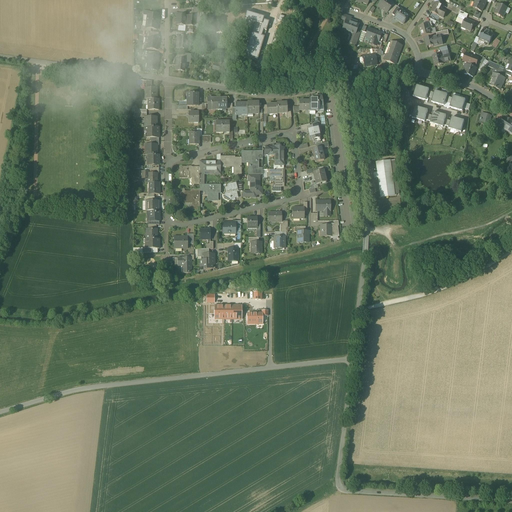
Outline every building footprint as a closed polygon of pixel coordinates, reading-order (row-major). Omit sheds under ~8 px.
[(393,5),(386,0),(382,0),(377,7),(387,14),(388,12),(393,5)] [(487,1),(483,0),(476,0),(475,3),(476,3),(474,8),(473,8),(482,12),(486,2),(487,1)] [(444,7),(436,3),(431,12),(439,16),(442,11),(444,7)] [(507,8),(498,4),(497,7),(498,8),(495,14),(503,18),(506,12),(505,12),(507,8)] [(393,5),(388,12),(392,15),(397,8),(393,5)] [(458,9),(449,5),(447,9),(456,13),(458,9)] [(204,8),(194,8),(193,17),(194,17),(194,24),(202,25),(204,8)] [(265,38),(273,44),(295,15),(287,9),(265,38)] [(409,17),(400,10),(395,17),(394,18),(403,25),(409,17)] [(468,15),(461,12),(459,15),(457,20),(457,21),(458,18),(464,21),(465,20),(466,20),(468,15)] [(229,13),(214,13),(214,19),(206,19),(206,27),(217,27),(218,29),(217,29),(217,40),(225,40),(225,32),(228,32),(238,32),(238,21),(228,21),(228,20),(229,20),(229,13)] [(153,16),(147,15),(147,16),(147,22),(158,23),(159,16),(153,16)] [(186,16),(177,15),(177,16),(177,21),(178,21),(177,25),(176,25),(185,26),(186,16)] [(193,17),(186,16),(185,26),(193,27),(194,24),(194,17),(193,17)] [(466,20),(465,20),(464,21),(462,28),(466,29),(466,30),(471,32),(475,24),(466,20)] [(348,21),(345,21),(342,31),(348,33),(349,32),(355,34),(359,25),(348,21)] [(158,23),(147,22),(146,27),(146,29),(151,29),(157,30),(158,23)] [(427,25),(419,27),(422,37),(431,35),(430,30),(428,25),(427,25)] [(380,33),(368,29),(365,38),(372,41),(371,44),(375,46),(376,42),(377,42),(379,35),(380,33)] [(493,35),(483,31),(480,39),(486,42),(485,43),(489,45),(493,35)] [(273,44),(265,38),(264,36),(260,43),(261,44),(260,48),(259,50),(257,52),(258,52),(257,55),(256,54),(255,56),(256,57),(255,59),(254,58),(253,61),(255,61),(253,66),(251,66),(250,69),(257,71),(260,64),(263,65),(271,48),(271,49),(271,48),(272,44),(273,45),(274,44),(273,44)] [(151,38),(148,38),(147,44),(147,49),(157,50),(158,39),(151,38)] [(188,39),(178,38),(177,44),(179,44),(178,50),(187,50),(188,39)] [(433,38),(425,39),(426,41),(425,41),(426,44),(427,47),(434,45),(433,40),(433,38)] [(441,38),(433,40),(434,45),(435,47),(443,45),(441,38)] [(497,49),(501,42),(497,39),(492,46),(497,49)] [(402,46),(392,43),(390,50),(399,53),(402,46)] [(379,50),(371,50),(373,55),(375,55),(375,58),(380,57),(379,50)] [(399,53),(390,50),(387,56),(397,60),(399,53)] [(151,57),(148,56),(147,69),(156,70),(158,54),(157,57),(151,57)] [(441,54),(432,56),(435,67),(443,65),(443,63),(442,57),(441,54)] [(479,59),(466,54),(463,60),(469,63),(468,65),(474,68),(474,67),(476,67),(479,59)] [(373,55),(362,57),(362,58),(363,64),(364,68),(377,65),(375,58),(375,55),(373,55)] [(397,60),(387,56),(385,62),(395,65),(397,60)] [(253,61),(239,57),(237,65),(250,69),(251,66),(253,66),(255,61),(253,61)] [(183,60),(176,60),(175,71),(184,72),(185,63),(190,63),(190,61),(185,61),(186,61),(183,60)] [(226,65),(215,62),(213,70),(213,69),(217,70),(216,71),(223,73),(226,65)] [(501,67),(489,62),(486,66),(493,70),(498,72),(504,74),(506,71),(500,69),(501,67)] [(468,65),(464,75),(473,78),(476,68),(474,68),(468,65)] [(497,75),(494,74),(494,75),(492,79),(495,80),(492,87),(500,91),(505,79),(497,75)] [(422,88),(416,86),(413,97),(419,99),(422,88)] [(157,88),(153,88),(151,88),(146,88),(145,88),(145,89),(146,89),(146,96),(147,96),(147,100),(148,100),(157,99),(157,88)] [(428,89),(422,88),(419,99),(425,101),(428,89)] [(441,93),(435,91),(432,103),(438,104),(441,93)] [(447,95),(441,93),(438,104),(444,106),(447,95)] [(198,94),(188,94),(188,102),(187,102),(187,107),(197,107),(198,107),(198,104),(198,94)] [(459,99),(453,97),(450,108),(456,110),(459,99)] [(157,99),(148,100),(148,111),(159,111),(159,99),(157,99)] [(217,99),(207,99),(207,110),(217,110),(217,99)] [(226,99),(217,99),(217,110),(226,110),(226,99)] [(319,99),(309,100),(309,102),(309,111),(319,111),(319,105),(319,99)] [(465,100),(459,99),(456,110),(462,112),(465,100)] [(309,102),(299,102),(300,102),(300,106),(299,106),(299,107),(299,111),(309,111),(309,102)] [(259,103),(247,103),(247,104),(247,115),(258,115),(259,115),(259,109),(259,103)] [(287,103),(277,104),(277,105),(277,114),(287,113),(287,109),(287,103)] [(247,104),(236,104),(236,108),(236,116),(247,116),(247,115),(247,104)] [(277,105),(267,105),(267,106),(267,115),(277,115),(277,114),(277,105)] [(422,109),(416,107),(412,118),(418,120),(422,109)] [(428,111),(422,109),(418,120),(424,122),(428,111)] [(440,114),(434,113),(431,124),(437,126),(440,114)] [(198,114),(189,114),(189,123),(198,123),(198,114)] [(446,116),(440,114),(437,126),(443,127),(446,116)] [(491,117),(482,115),(480,121),(486,122),(485,124),(488,125),(491,117)] [(157,118),(145,118),(145,127),(145,128),(157,127),(157,118)] [(458,120),(452,118),(449,129),(455,131),(458,120)] [(511,121),(508,120),(505,118),(501,123),(499,127),(511,135),(511,122),(511,121)] [(464,121),(458,120),(455,131),(461,133),(464,121)] [(229,134),(229,122),(216,122),(216,134),(229,134)] [(157,127),(145,128),(145,138),(150,138),(150,141),(151,141),(159,141),(159,127),(157,127)] [(310,128),(308,129),(310,140),(320,138),(317,127),(310,128)] [(197,134),(190,134),(190,146),(198,146),(198,137),(198,134),(197,134)] [(159,141),(151,141),(151,145),(145,145),(145,155),(147,156),(157,155),(157,146),(159,146),(159,141)] [(284,148),(271,148),(271,152),(270,152),(270,154),(271,154),(277,154),(277,161),(275,161),(275,166),(283,166),(283,149),(284,149),(284,148)] [(316,150),(311,151),(312,155),(313,155),(315,162),(323,161),(321,149),(316,150)] [(262,153),(242,153),(242,162),(251,162),(251,166),(249,166),(249,167),(249,175),(262,175),(262,168),(259,168),(259,160),(262,160),(262,156),(262,153)] [(157,155),(147,156),(147,166),(152,166),(159,166),(159,155),(157,155)] [(234,158),(224,158),(224,159),(221,159),(221,158),(220,158),(220,163),(220,168),(224,168),(224,167),(233,167),(233,166),(236,166),(236,170),(235,170),(235,175),(241,175),(241,158),(238,158),(238,160),(234,160),(234,158)] [(395,160),(375,163),(376,173),(377,178),(380,198),(394,196),(394,197),(396,196),(399,196),(399,195),(398,195),(394,161),(395,161),(395,160)] [(220,163),(204,163),(204,164),(200,164),(200,163),(199,163),(199,168),(199,173),(204,173),(204,172),(212,172),(212,171),(215,171),(215,175),(220,175),(220,168),(220,163)] [(199,168),(180,169),(180,178),(188,178),(192,178),(192,179),(193,179),(193,185),(200,185),(199,173),(199,168)] [(283,170),(269,170),(269,175),(269,177),(269,180),(270,180),(270,181),(274,181),(274,180),(275,180),(275,185),(275,187),(281,187),(284,187),(283,170)] [(318,172),(313,173),(313,174),(316,185),(326,183),(323,171),(318,172)] [(157,174),(149,174),(149,172),(142,173),(141,173),(141,174),(142,174),(142,177),(142,179),(148,179),(148,183),(149,183),(157,183),(157,174)] [(256,182),(256,176),(249,176),(249,182),(251,182),(251,191),(250,192),(243,192),(243,197),(252,197),(252,195),(263,195),(263,188),(259,188),(259,182),(256,182)] [(157,183),(149,183),(149,195),(159,195),(159,183),(157,183)] [(236,183),(228,185),(228,187),(226,188),(227,192),(225,192),(223,196),(230,200),(230,199),(232,201),(235,200),(235,199),(238,198),(237,194),(236,194),(236,193),(239,192),(242,192),(242,185),(238,185),(238,186),(236,186),(236,183)] [(220,185),(200,185),(200,190),(200,191),(209,191),(209,201),(217,201),(217,191),(220,191),(220,185)] [(200,190),(191,190),(191,193),(184,193),(184,202),(193,202),(193,211),(200,211),(200,191),(200,190)] [(154,201),(148,201),(148,202),(145,202),(145,211),(150,211),(157,211),(157,201),(154,201)] [(330,202),(318,202),(317,211),(316,211),(316,212),(324,212),(324,217),(330,217),(330,212),(330,202)] [(303,208),(292,208),(292,219),(293,219),(298,219),(304,219),(304,212),(304,209),(303,208)] [(157,211),(150,211),(150,218),(152,218),(152,221),(159,221),(159,211),(157,211)] [(281,213),(270,214),(270,222),(282,222),(281,213)] [(257,218),(248,218),(248,229),(257,229),(257,218)] [(235,224),(223,224),(223,234),(231,234),(231,233),(235,233),(235,235),(236,235),(236,231),(241,231),(241,222),(235,222),(235,224)] [(156,225),(149,225),(149,230),(148,230),(148,233),(147,233),(147,239),(148,239),(156,239),(156,234),(157,234),(157,230),(156,230),(156,225)] [(331,226),(321,226),(320,233),(321,237),(331,237),(332,237),(331,226)] [(306,227),(295,227),(295,233),(298,233),(298,237),(299,237),(300,243),(308,243),(308,232),(306,232),(306,227)] [(210,230),(200,230),(200,240),(210,240),(210,230)] [(187,237),(174,237),(174,243),(175,243),(175,248),(188,249),(188,244),(188,237),(187,237)] [(275,237),(274,237),(274,242),(275,242),(275,249),(274,249),(285,249),(285,237),(282,237),(275,237)] [(156,239),(148,239),(148,243),(146,243),(146,249),(151,249),(159,249),(159,244),(159,239),(156,239)] [(258,243),(251,243),(251,244),(251,248),(253,248),(252,254),(261,254),(261,243),(258,243)] [(234,248),(229,248),(229,249),(229,255),(228,255),(228,262),(233,262),(233,261),(238,261),(238,249),(234,249),(234,248)] [(209,255),(204,255),(204,261),(203,261),(203,266),(212,265),(214,265),(214,255),(209,255)] [(187,259),(178,259),(178,266),(183,266),(183,274),(191,274),(191,261),(194,261),(194,256),(187,256),(187,259)] [(212,265),(203,266),(203,261),(200,261),(200,269),(203,271),(212,269),(212,265)] [(228,306),(216,306),(215,318),(228,318),(228,306)] [(240,306),(228,306),(228,318),(240,318),(240,306)] [(263,313),(249,313),(248,323),(263,323),(263,313)]
